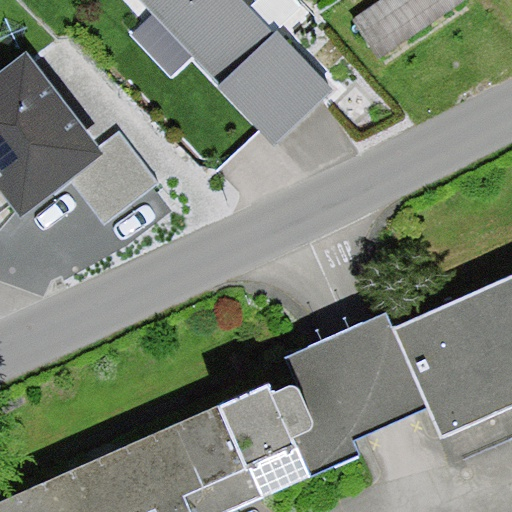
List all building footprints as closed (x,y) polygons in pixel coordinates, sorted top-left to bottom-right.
[(142,0),(151,10),(158,3),(202,50),(195,56),(272,143),(329,89),(241,0),(142,0)] [(384,0),(355,20),(378,53),(456,0),(384,0)] [(0,227),(20,204),(67,169),(107,222),(158,183),(118,131),(91,151),(24,64),(0,82),(0,227)] [(427,408),(439,437),(511,404),(511,273),(391,327),(427,408)] [(346,331),(285,358),(298,388),(325,376),(354,441),(388,426),(427,408),(391,327),(385,314),(346,331)] [(0,511),(223,511),(359,453),(354,441),(325,376),(298,388),(289,383),(272,390),(268,381),(0,499),(0,511)]
